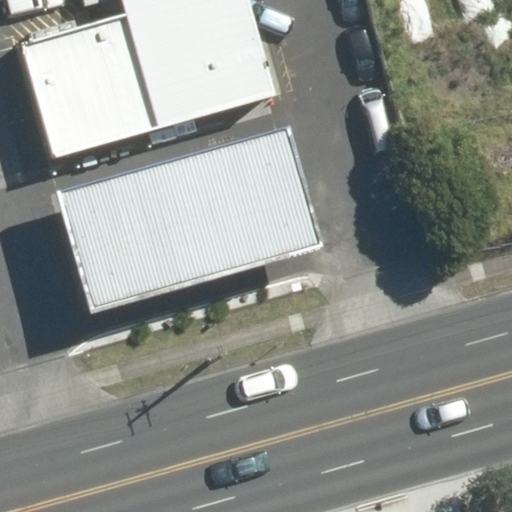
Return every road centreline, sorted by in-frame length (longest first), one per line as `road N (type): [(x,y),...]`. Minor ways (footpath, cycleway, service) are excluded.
road 1 (secondary): [(4,511),(375,404)]
road 2 (unknown): [(299,106),(0,195)]
road 3 (secondary): [(375,404),(511,365)]
